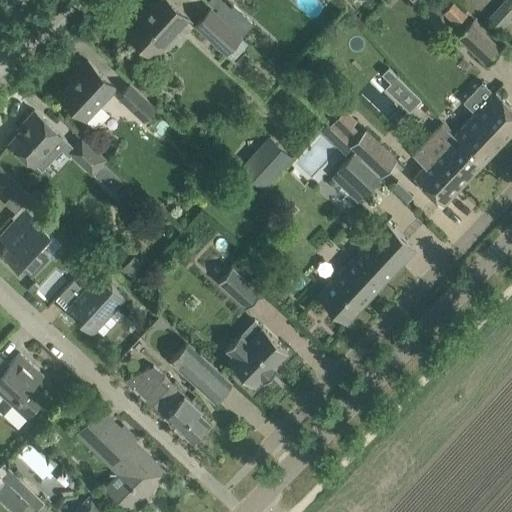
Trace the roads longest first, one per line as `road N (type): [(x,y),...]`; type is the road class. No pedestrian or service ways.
road 1 (residential): [(276,437),(511,192)]
road 2 (residential): [(299,458),(511,239)]
road 3 (residential): [(0,287),(128,406)]
